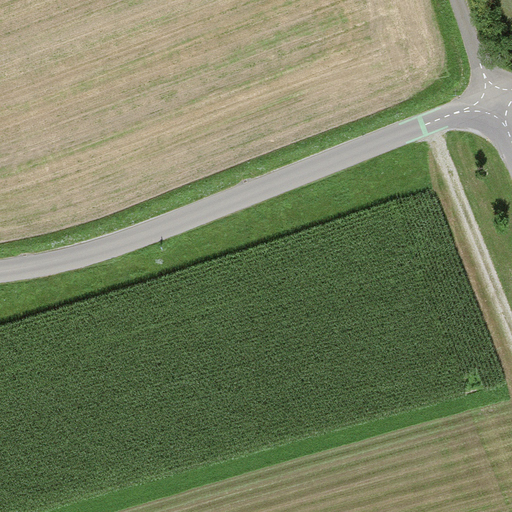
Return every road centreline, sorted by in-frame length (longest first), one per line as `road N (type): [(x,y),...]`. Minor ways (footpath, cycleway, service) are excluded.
road 1 (unclassified): [(0,273),(129,241),(494,99)]
road 2 (track): [(430,124),(511,331)]
